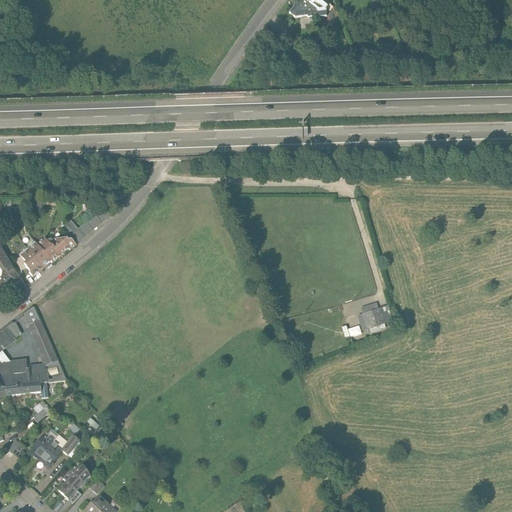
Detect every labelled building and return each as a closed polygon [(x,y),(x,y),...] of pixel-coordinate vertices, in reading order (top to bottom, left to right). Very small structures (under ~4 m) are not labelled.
[(316,8),(303,0),(301,0),(290,14),(295,18),(307,16),(307,18),(316,17),(316,8)] [(303,0),(316,8),(316,17),(326,16),(324,10),(329,5),(322,0),(303,0)] [(110,217),(103,209),(78,230),(70,221),(61,229),(71,241),(76,246),(110,217)] [(51,264),(60,256),(51,246),(50,246),(47,243),(45,240),(40,241),(36,244),(35,244),(50,262),(51,264)] [(50,240),(47,243),(50,246),(51,246),(60,256),(68,250),(69,251),(76,246),(71,241),(69,241),(67,240),(50,240)] [(34,242),(26,249),(34,258),(33,259),(42,269),(50,262),(35,244),(36,244),(34,242)] [(0,297),(19,281),(0,249),(0,297)] [(32,278),(42,269),(33,259),(34,258),(26,249),(19,255),(26,264),(24,266),(31,273),(29,275),(32,278)] [(0,381),(1,382),(4,389),(5,388),(46,384),(67,381),(35,308),(34,306),(34,305),(31,305),(20,313),(43,365),(25,367),(24,360),(8,362),(0,351),(20,335),(14,321),(11,321),(0,330),(0,381)] [(360,309),(366,331),(393,323),(388,306),(377,309),(375,305),(360,309)] [(393,328),(366,339),(367,342),(394,331),(393,328)] [(305,346),(301,339),(298,341),(296,339),(292,341),(294,344),(290,346),(295,355),(310,347),(308,344),(305,346)] [(0,389),(0,398),(7,396),(15,397),(27,395),(39,394),(40,400),(47,399),(46,384),(5,388),(4,389),(0,389)] [(41,403),(32,410),(37,416),(44,410),(46,409),(41,403)] [(45,411),(44,410),(37,416),(33,419),(37,424),(48,415),(45,411)] [(49,429),(29,454),(39,462),(58,437),(49,429)] [(63,431),(58,437),(63,441),(68,434),(63,431)] [(63,441),(58,437),(39,462),(48,469),(62,452),(68,445),(63,441)] [(73,438),(68,445),(62,452),(67,456),(77,445),(78,442),(73,438)] [(25,449),(15,441),(7,451),(17,458),(25,449)] [(81,448),(77,445),(67,456),(72,460),(81,448)] [(63,486),(57,492),(67,501),(68,501),(76,491),(83,484),(90,478),(83,468),(72,475),(74,477),(66,486),(65,485),(63,486)] [(96,480),(88,488),(96,495),(104,487),(96,480)] [(81,495),(76,491),(68,501),(72,505),(81,495)] [(113,511),(98,497),(84,511),(113,511)]
